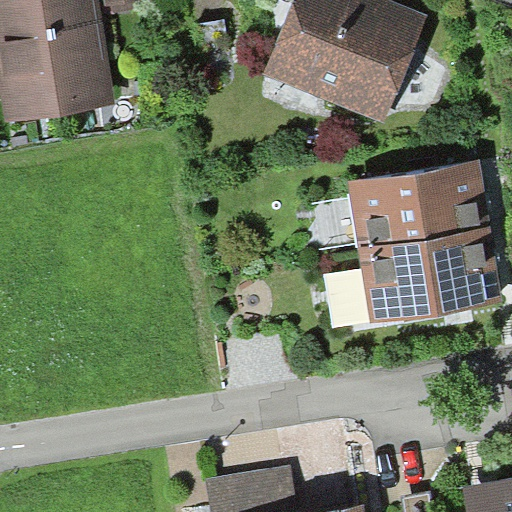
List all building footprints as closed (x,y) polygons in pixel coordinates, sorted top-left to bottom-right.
[(93,52),(84,0),(0,0),(0,56),(9,114),(101,99),(93,52)] [(272,0),(296,10),(279,52),(316,66),(309,85),(374,112),(410,23),(352,0),(272,0)] [(230,81),(220,22),(191,27),(200,86),(230,81)] [(482,232),(471,165),(353,183),(354,193),(350,199),(354,222),(360,226),(363,251),(482,232)] [(493,300),(482,232),(363,251),(368,277),(363,282),(367,305),(373,309),(374,319),(493,300)] [(349,511),(341,511),(285,511),(281,482),(211,492),(214,511),(349,511)] [(472,511),(511,511),(511,489),(494,493),(496,501),(473,504),(473,503),(471,503),(472,511)] [(429,511),(428,502),(398,507),(399,511),(429,511)]
